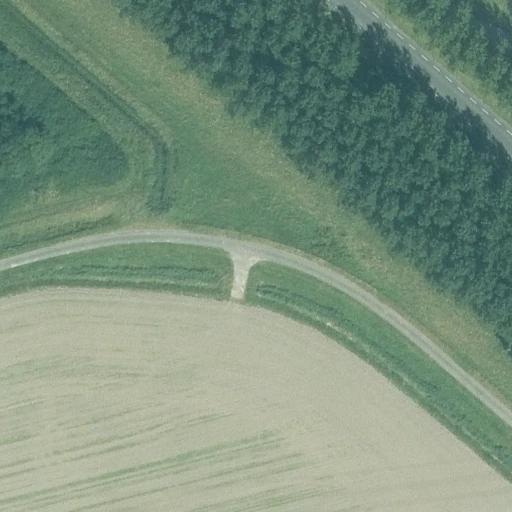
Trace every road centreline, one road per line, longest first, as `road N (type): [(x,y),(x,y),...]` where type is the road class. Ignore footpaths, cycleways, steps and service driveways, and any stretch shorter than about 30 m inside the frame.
road 1 (unclassified): [(511,423),(327,268),(200,238),(60,250),(0,266)]
road 2 (secondary): [(511,144),(351,0)]
